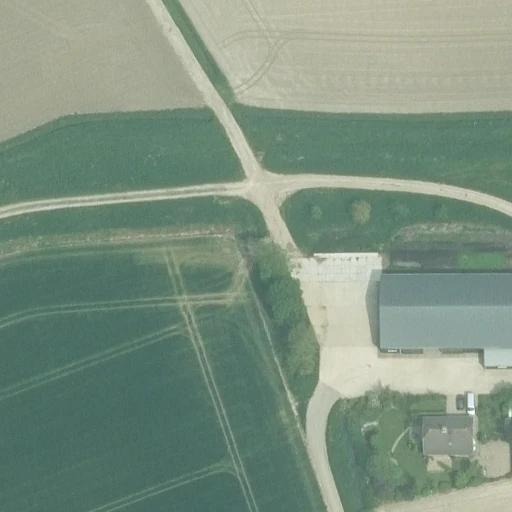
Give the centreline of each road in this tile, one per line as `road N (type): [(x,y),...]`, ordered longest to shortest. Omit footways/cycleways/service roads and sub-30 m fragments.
road 1 (track): [(511,209),(403,186),(324,182),(0,213)]
road 2 (track): [(156,0),(256,176),(329,352),(329,390)]
road 3 (unclassified): [(338,511),(316,448),(322,396)]
